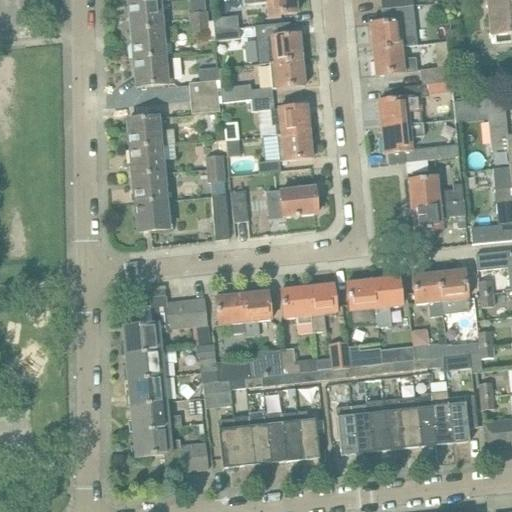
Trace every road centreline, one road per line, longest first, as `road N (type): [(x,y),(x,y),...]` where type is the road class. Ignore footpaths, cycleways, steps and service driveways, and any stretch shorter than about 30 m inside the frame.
road 1 (residential): [(332,0),(354,210),(350,243),(85,277)]
road 2 (residential): [(511,480),(218,511)]
road 3 (residential): [(85,277),(81,0)]
road 4 (residential): [(85,511),(85,277)]
